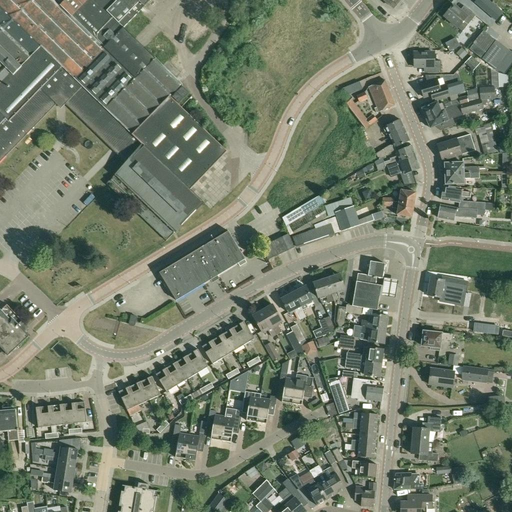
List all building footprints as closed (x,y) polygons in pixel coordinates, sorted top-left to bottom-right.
[(0,0),(0,4),(105,107),(154,56),(163,65),(179,48),(141,11),(151,0),(0,0)] [(0,0),(0,164),(62,101),(126,163),(144,144),(133,134),(105,107),(0,4),(0,0)] [(476,0),(474,2),(495,21),(503,12),(488,0),(476,0)] [(471,11),(467,16),(454,5),(444,16),(462,32),(476,16),(471,11)] [(487,34),(477,47),(486,54),(496,41),(487,34)] [(496,41),(482,60),(496,70),(510,52),(496,41)] [(474,44),(470,50),(482,60),(486,54),(477,47),(474,44)] [(428,73),(441,73),(441,61),(434,61),(434,53),(414,53),(414,67),(428,67),(428,73)] [(154,56),(105,107),(133,134),(170,96),(183,83),(163,65),(154,56)] [(468,64),(477,72),(484,64),(475,56),(468,64)] [(498,73),(499,87),(511,87),(511,76),(498,73)] [(436,94),(437,100),(459,93),(456,84),(447,87),(446,84),(439,87),(437,79),(420,84),(424,98),(436,94)] [(375,108),(377,113),(395,105),(385,80),(369,86),(377,107),(375,108)] [(189,93),(182,86),(172,97),(179,103),(189,93)] [(494,87),(479,88),(481,99),(469,102),(460,104),(453,106),(426,118),(430,128),(448,121),(448,120),(453,118),(453,119),(463,115),(482,110),(481,106),(491,105),(490,100),(495,99),(494,87)] [(467,92),(468,95),(469,102),(481,99),(479,88),(467,92)] [(360,102),(368,99),(365,92),(357,95),(360,102)] [(468,95),(458,98),(459,99),(460,104),(469,102),(468,95)] [(227,151),(170,96),(133,134),(144,144),(190,189),(227,151)] [(460,104),(459,99),(450,101),(451,102),(439,106),(438,102),(422,109),(426,118),(453,106),(460,104)] [(377,120),(373,115),(367,120),(371,125),(377,120)] [(385,126),(386,127),(383,128),(386,135),(389,134),(390,137),(405,130),(400,120),(385,126)] [(479,135),(484,155),(498,152),(491,125),(475,129),(476,135),(479,135)] [(395,147),(410,141),(405,130),(390,137),(393,144),(395,147)] [(442,161),(475,150),(470,134),(437,145),(442,161)] [(190,189),(144,144),(126,163),(115,175),(175,233),(203,202),(190,189)] [(379,160),(396,150),(395,147),(393,144),(376,154),(379,160)] [(387,166),(400,161),(415,156),(412,146),(397,152),(398,156),(390,159),(391,160),(384,162),(386,167),(387,166)] [(400,174),(412,171),(420,168),(415,156),(400,161),(387,166),(391,177),(400,174)] [(445,164),(445,174),(479,173),(479,167),(463,168),(463,163),(445,164)] [(464,179),(479,178),(479,173),(445,174),(446,184),(464,183),(464,179)] [(175,233),(115,175),(106,183),(139,215),(166,241),(175,233)] [(459,207),(468,208),(492,211),(493,204),(485,203),(460,201),(460,197),(470,198),(471,193),(461,191),(462,189),(444,186),(443,191),(442,200),(459,203),(459,207)] [(401,190),(399,202),(414,205),(416,192),(401,190)] [(321,195),(282,218),(286,226),(326,203),(321,195)] [(351,198),(331,204),(334,213),(335,212),(354,206),(351,198)] [(392,206),(392,208),(398,209),(397,215),(412,217),(414,205),(399,202),(393,202),(393,206),(392,206)] [(484,216),(485,210),(468,208),(459,207),(459,208),(457,207),(457,208),(441,205),(438,218),(454,221),(455,217),(477,218),(477,215),(484,216)] [(292,237),(296,247),(335,234),(335,233),(342,230),(342,231),(360,225),(354,206),(335,212),(337,216),(310,227),(311,230),(292,237)] [(358,220),(360,225),(374,220),(372,215),(358,220)] [(218,276),(245,259),(229,231),(160,273),(177,300),(211,280),(213,283),(219,279),(218,276)] [(289,234),(262,247),(268,259),(294,247),(289,234)] [(359,274),(357,281),(376,285),(377,277),(383,278),(386,264),(371,261),(368,276),(359,274)] [(334,301),(340,299),(337,291),(345,289),(340,274),(327,279),(332,293),(334,301)] [(398,278),(384,276),(381,295),(396,296),(398,278)] [(431,278),(428,295),(432,296),(441,298),(440,302),(454,304),(457,292),(466,293),(468,282),(459,280),(442,277),(442,280),(431,278)] [(318,297),(332,293),(327,279),(314,283),(318,297)] [(352,306),(364,308),(377,310),(379,299),(382,286),(376,285),(357,281),(352,306)] [(294,293),(302,310),(308,307),(306,304),(313,300),(306,286),(294,293)] [(300,320),(306,317),(302,310),(294,293),(281,299),(289,313),(295,310),(300,320)] [(0,311),(0,338),(21,319),(8,304),(0,311)] [(273,304),(262,310),(263,310),(273,327),(277,334),(281,332),(277,325),(283,322),(273,304)] [(346,307),(346,312),(362,315),(364,308),(347,305),(346,307)] [(337,321),(339,327),(343,325),(346,307),(339,306),(337,321)] [(277,334),(273,327),(263,310),(262,310),(253,316),(263,333),(269,330),(273,337),(277,334)] [(361,320),(360,326),(360,327),(386,330),(388,316),(373,314),(372,321),(363,320),(363,321),(361,320)] [(138,316),(131,315),(129,326),(133,327),(134,326),(135,326),(136,325),(138,316)] [(324,318),(330,331),(335,329),(330,316),(324,318)] [(319,321),(324,334),(330,331),(324,318),(319,321)] [(29,328),(21,319),(0,338),(0,346),(8,356),(31,335),(29,328)] [(236,331),(244,345),(255,339),(244,321),(239,325),(241,329),(236,331)] [(474,324),(473,333),(499,336),(500,325),(482,322),(482,325),(474,324)] [(293,331),(300,345),(306,341),(297,324),(291,327),(293,331)] [(341,335),(340,342),(355,344),(356,338),(360,338),(360,339),(364,340),(364,341),(369,341),(369,342),(384,344),(386,330),(360,327),(360,326),(355,325),(353,337),(341,335)] [(233,328),(223,334),(234,351),(244,345),(236,331),(233,328)] [(286,334),(294,348),(300,345),(293,331),(286,334)] [(447,340),(452,340),(453,335),(424,331),(423,337),(421,338),(420,343),(422,345),(422,346),(431,347),(431,350),(440,351),(441,341),(447,342),(447,340)] [(215,344),(223,358),(234,351),(223,334),(219,337),(221,340),(215,344)] [(202,347),(213,364),(223,358),(215,344),(213,340),(202,347)] [(303,345),(307,356),(317,351),(313,341),(303,345)] [(265,346),(273,360),(279,357),(271,342),(265,346)] [(360,354),(360,360),(381,364),(383,350),(368,348),(364,347),(363,355),(360,354)] [(190,360),(198,373),(209,367),(198,349),(193,352),(196,356),(190,360)] [(448,364),(458,366),(459,355),(450,354),(448,364)] [(179,365),(188,379),(198,373),(190,360),(187,355),(183,358),(185,362),(179,365)] [(380,377),(381,364),(346,359),(345,368),(357,370),(357,371),(361,371),(361,375),(380,377)] [(169,371),(177,385),(188,379),(179,365),(177,362),(172,365),(175,368),(169,371)] [(463,366),(461,380),(492,384),(494,370),(489,370),(489,369),(463,366)] [(158,378),(167,392),(177,385),(169,371),(167,368),(163,370),(165,374),(158,378)] [(453,388),(455,372),(431,368),(429,384),(453,388)] [(324,371),(318,373),(320,380),(326,378),(324,371)] [(282,402),(292,404),(296,380),(287,378),(287,374),(281,373),(280,381),(285,382),(282,402)] [(297,374),(296,380),(292,404),(302,405),(306,385),(311,386),(313,378),(306,377),(306,376),(297,374)] [(143,385),(150,400),(161,395),(152,376),(147,379),(149,383),(143,385)] [(328,383),(338,412),(348,409),(338,379),(328,383)] [(132,390),(139,405),(150,400),(143,385),(141,381),(136,384),(138,388),(132,390)] [(211,383),(206,386),(209,391),(214,388),(211,383)] [(382,401),(384,387),(368,385),(367,391),(361,390),(360,398),(382,401)] [(121,395),(127,410),(139,405),(132,390),(130,386),(126,389),(127,392),(121,395)] [(200,389),(202,394),(208,391),(205,386),(200,389)] [(261,398),(261,394),(246,391),(244,399),(250,400),(247,420),(257,422),(261,398)] [(188,402),(194,399),(191,394),(185,398),(188,402)] [(274,414),(276,405),(277,397),(271,396),(270,400),(261,398),(257,422),(267,424),(269,413),(274,414)] [(76,423),(87,422),(85,406),(80,407),(79,402),(73,403),(74,407),(76,423)] [(76,423),(74,407),(68,407),(67,404),(62,404),(62,408),(64,425),(76,423)] [(51,426),(64,425),(62,408),(56,409),(55,405),(49,406),(49,410),(51,426)] [(36,407),(39,428),(51,426),(49,410),(44,410),(43,407),(36,407)] [(9,441),(19,440),(16,409),(0,410),(0,431),(8,431),(9,441)] [(211,439),(221,441),(225,417),(216,415),(217,411),(210,410),(209,418),(215,419),(211,439)] [(362,413),(361,419),(354,418),(354,419),(353,423),(377,425),(378,414),(362,413)] [(240,423),(242,415),(235,414),(235,418),(225,417),(221,441),(231,442),(235,422),(240,423)] [(479,424),(484,424),(485,417),(475,416),(474,430),(479,431),(479,424)] [(441,428),(441,424),(442,418),(429,417),(427,429),(414,428),(413,441),(434,443),(434,438),(436,432),(444,433),(444,428),(441,428)] [(454,431),(465,431),(465,421),(453,421),(454,431)] [(361,429),(360,435),(376,436),(377,425),(353,423),(353,429),(361,429)] [(161,425),(156,430),(160,434),(165,428),(161,425)] [(176,457),(186,459),(190,435),(180,434),(182,426),(175,425),(173,436),(179,437),(176,457)] [(205,442),(206,434),(200,433),(199,437),(190,435),(186,459),(196,461),(199,441),(205,442)] [(298,449),(308,441),(303,434),(292,442),(298,449)] [(360,435),(360,440),(352,440),(352,445),(375,447),(376,436),(360,435)] [(44,455),(46,456),(77,461),(78,450),(70,448),(72,439),(60,440),(59,447),(61,447),(60,453),(53,452),(53,450),(45,448),(44,455)] [(419,460),(438,462),(438,454),(433,453),(434,443),(413,441),(412,454),(419,454),(419,460)] [(330,445),(338,463),(344,460),(336,443),(330,445)] [(374,458),(375,447),(352,445),(351,450),(359,451),(358,457),(374,458)] [(325,454),(331,465),(337,462),(330,450),(325,454)] [(75,471),(77,461),(46,456),(46,460),(58,462),(57,469),(75,471)] [(376,477),(377,465),(368,464),(368,462),(353,461),(352,468),(360,469),(360,476),(376,477)] [(437,474),(450,473),(450,472),(452,472),(451,466),(449,466),(436,467),(437,474)] [(332,476),(327,479),(326,479),(335,495),(346,489),(333,467),(328,470),(332,476)] [(260,474),(255,468),(250,472),(254,478),(260,474)] [(323,472),(318,475),(314,468),(310,471),(314,478),(313,478),(326,500),(335,495),(326,479),(327,479),(323,472)] [(57,469),(56,475),(43,473),(43,477),(73,482),(75,471),(57,469)] [(420,473),(411,474),(411,473),(396,474),(394,489),(410,489),(423,489),(423,483),(419,483),(420,473)] [(317,505),(326,500),(313,478),(309,480),(303,484),(299,478),(297,474),(290,478),(299,489),(303,487),(306,492),(308,490),(317,505)] [(72,493),(73,482),(43,477),(42,482),(48,483),(48,482),(55,483),(54,490),(72,493)] [(376,498),(377,483),(370,482),(369,491),(363,490),(363,487),(356,486),(355,500),(362,501),(361,506),(374,508),(375,498),(376,498)] [(123,485),(118,511),(154,511),(158,491),(149,489),(149,484),(140,483),(139,488),(123,485)] [(292,484),(287,487),(292,493),(283,500),(286,504),(292,511),(306,511),(307,511),(298,500),(302,496),(292,484)] [(262,493),(259,490),(254,495),(262,503),(267,498),(274,491),(269,486),(262,493)] [(216,511),(219,511),(228,501),(219,494),(209,506),(214,510),(216,511)] [(433,511),(433,497),(418,497),(418,503),(402,503),(401,511),(427,511),(427,510),(433,511)] [(262,503),(270,511),(275,506),(267,498),(262,503)] [(59,511),(67,511),(66,500),(59,501),(61,511),(59,511)] [(279,511),(292,511),(283,500),(275,506),(279,511)] [(268,511),(270,511),(261,502),(256,506),(258,508),(261,511),(268,511)]
